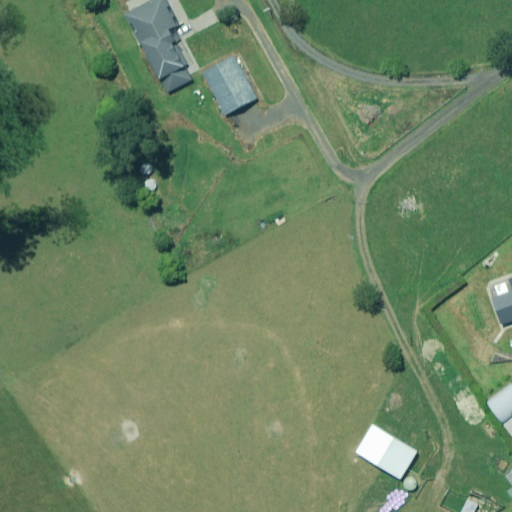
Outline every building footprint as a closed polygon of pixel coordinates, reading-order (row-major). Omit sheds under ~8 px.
[(182,25),(168,0),(159,0),(130,17),(172,94),(196,81),(176,46),(183,42),(175,29),(182,25)] [(261,99),(239,58),(207,75),(229,116),(261,99)] [(511,293),(496,299),(505,325),(511,322),(511,293)] [(511,416),(511,388),(492,403),(505,422),(511,416)] [(433,461),(376,425),(359,452),(406,481),(418,463),(428,469),(433,461)] [(479,511),(483,505),(472,500),(466,511),(479,511)]
